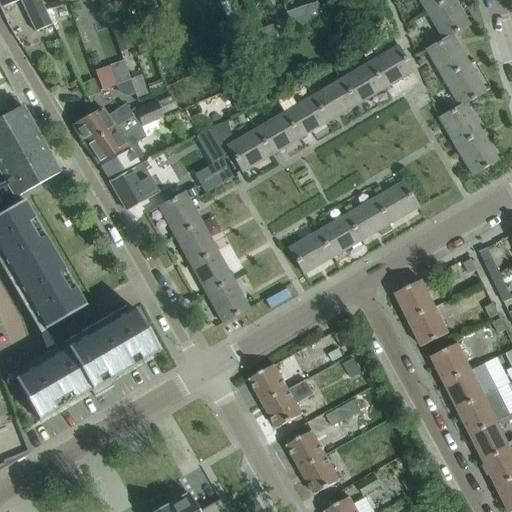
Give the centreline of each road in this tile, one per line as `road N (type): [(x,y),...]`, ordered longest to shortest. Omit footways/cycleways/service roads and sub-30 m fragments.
road 1 (residential): [(0,29),(207,372)]
road 2 (residential): [(358,284),(482,511)]
road 3 (residential): [(0,494),(207,372)]
road 4 (residential): [(358,284),(511,194)]
road 5 (residential): [(207,372),(358,284)]
road 6 (residential): [(207,372),(287,511)]
